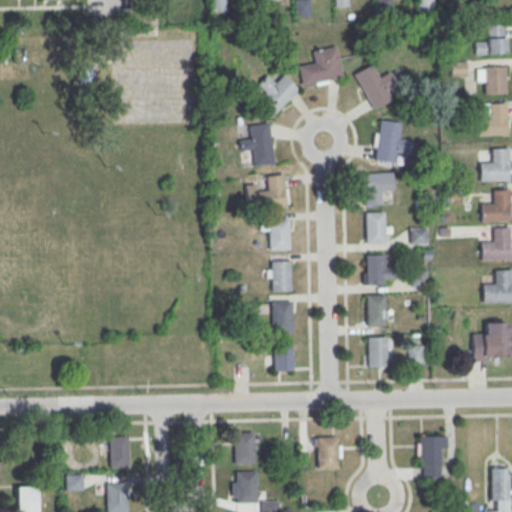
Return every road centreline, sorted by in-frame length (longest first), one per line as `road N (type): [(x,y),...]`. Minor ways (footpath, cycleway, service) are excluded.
road 1 (residential): [(511,397),(0,407)]
road 2 (residential): [(318,139),(327,401)]
road 3 (residential): [(162,405),(171,507),(191,505),(197,488),(194,404)]
